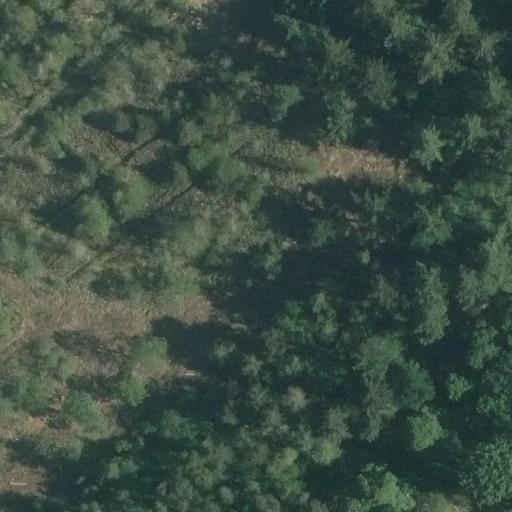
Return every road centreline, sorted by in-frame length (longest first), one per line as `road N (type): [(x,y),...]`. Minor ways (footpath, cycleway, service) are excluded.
road 1 (track): [(358,511),(511,309)]
road 2 (track): [(143,0),(0,133)]
